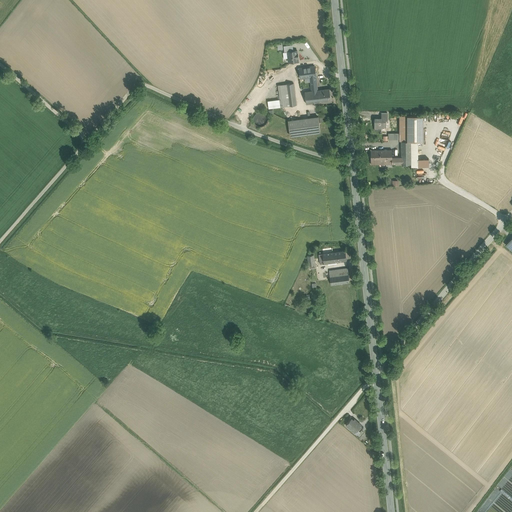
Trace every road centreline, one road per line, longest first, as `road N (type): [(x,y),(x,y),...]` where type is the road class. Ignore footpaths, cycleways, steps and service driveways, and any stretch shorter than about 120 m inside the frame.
road 1 (unclassified): [(87,140),(140,84),(352,164)]
road 2 (secondary): [(352,164),(375,374)]
road 3 (residential): [(511,214),(375,374)]
road 4 (residential): [(375,374),(255,511)]
road 5 (secondary): [(334,0),(352,164)]
road 6 (secondary): [(375,374),(391,511)]
road 7 (unclassified): [(0,241),(87,140)]
